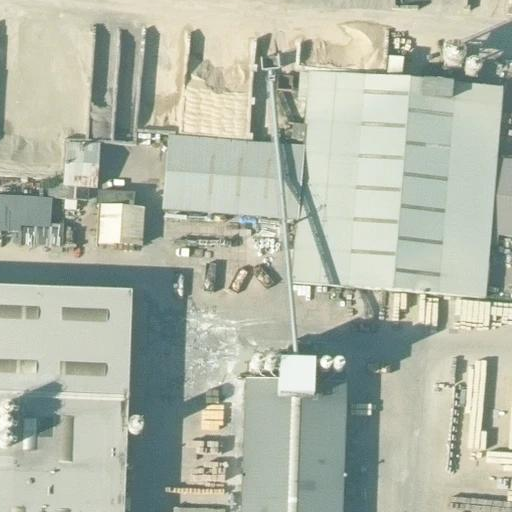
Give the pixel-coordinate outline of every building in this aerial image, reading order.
[(375,61),(375,76),(418,77),(418,62),(375,61)] [(292,285),(483,300),(487,249),(496,250),(497,238),(511,239),(511,162),(495,161),(501,90),(309,74),(303,149),(169,138),(163,212),(298,223),(292,285)] [(47,200),(76,202),(87,203),(87,190),(96,191),(99,146),(65,144),(62,186),(47,185),(47,200)] [(97,208),(95,247),(141,249),(143,212),(132,211),(133,196),(96,194),(95,207),(97,208)] [(0,511),(122,511),(132,298),(0,293),(0,511)] [(511,406),(511,362),(480,361),(478,406),(511,406)] [(153,407),(218,408),(219,385),(206,385),(206,384),(153,382),(153,407)] [(342,511),(348,387),(246,382),(239,511),(342,511)]
